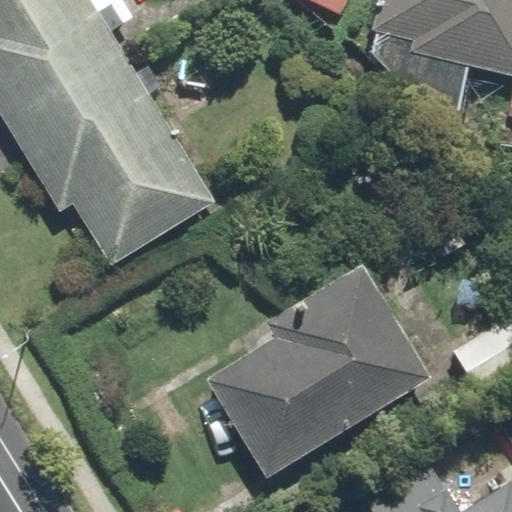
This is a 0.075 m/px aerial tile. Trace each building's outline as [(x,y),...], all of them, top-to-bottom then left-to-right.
[(204,191),(89,0),(0,0),(0,95),(95,255),(204,191)] [(301,0),(306,5),(311,0),(314,0),(344,10),(347,0),(301,0)] [(511,0),(381,0),(374,33),(441,49),(438,64),(511,82),(511,0)] [(224,373),(281,466),(420,382),(363,289),(224,373)] [(511,315),(453,351),(478,393),(511,372),(511,315)] [(361,495),(372,511),(511,511),(511,468),(507,460),(464,487),(439,446),(361,495)]
